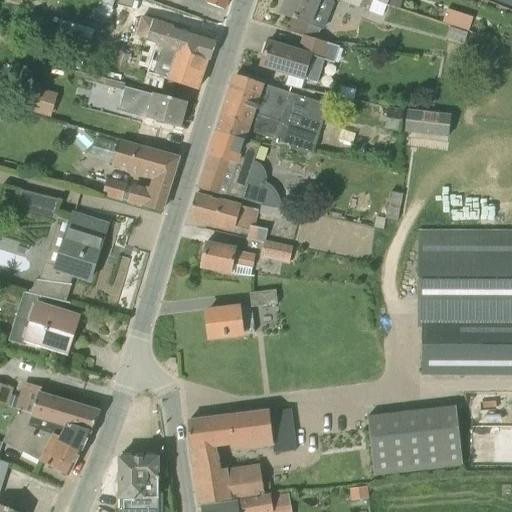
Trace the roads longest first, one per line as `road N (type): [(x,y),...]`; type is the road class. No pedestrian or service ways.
road 1 (tertiary): [(132,355),(240,0)]
road 2 (tertiary): [(186,511),(165,388),(132,355)]
road 3 (tertiary): [(132,355),(74,511)]
